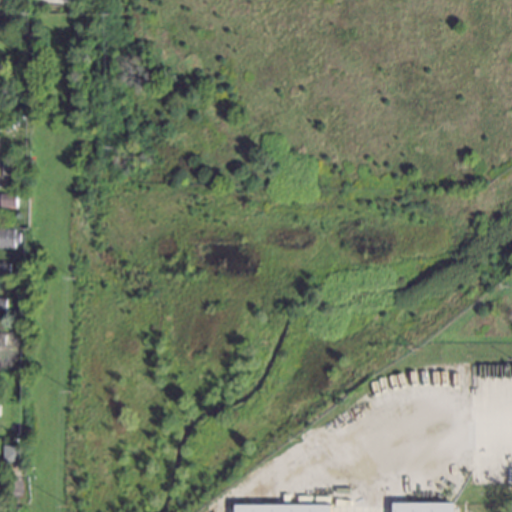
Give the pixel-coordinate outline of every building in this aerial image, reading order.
[(15,128),(7,130),(6,124),(14,122),(15,128)] [(19,162),(19,175),(3,174),(4,161),(19,162)] [(17,194),(16,207),(1,206),(1,193),(17,194)] [(14,232),(21,232),(21,243),(14,242),(14,248),(0,247),(0,229),(14,229),(14,232)] [(10,273),(0,273),(0,263),(10,263),(10,273)] [(22,462),(9,462),(8,446),(22,445),(22,462)] [(455,511),(395,511),(395,502),(455,502),(455,504),(455,511)]
